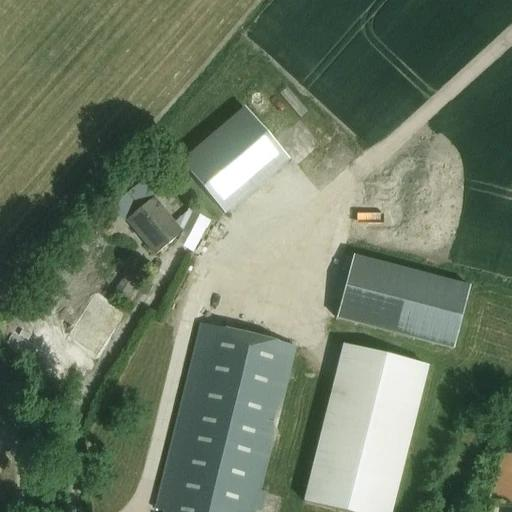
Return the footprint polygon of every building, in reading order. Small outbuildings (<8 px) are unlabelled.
[(244,110),(180,164),(224,216),(288,161),(244,110)] [(182,235),(143,188),(125,203),(135,215),(126,222),(155,257),(182,235)] [(469,288),(353,257),(336,321),(452,351),(469,288)] [(253,511),(295,349),(200,325),(156,501),(154,510),(159,511),(253,511)] [(343,511),(393,511),(429,368),(342,346),(304,502),(343,511)]
